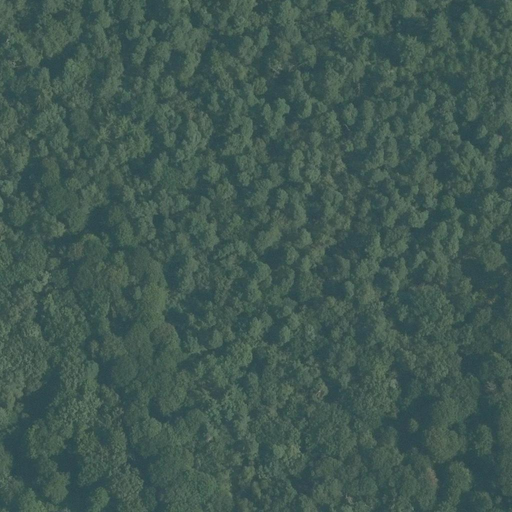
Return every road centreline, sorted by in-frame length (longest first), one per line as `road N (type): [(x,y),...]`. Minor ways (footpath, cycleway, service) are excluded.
road 1 (track): [(511,175),(268,511)]
road 2 (track): [(124,511),(0,197)]
road 3 (track): [(0,59),(181,0)]
